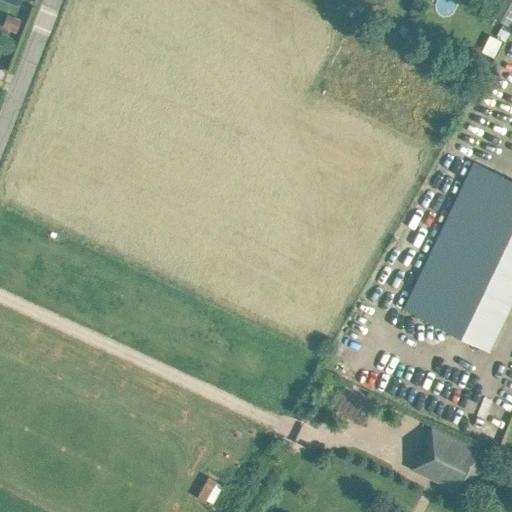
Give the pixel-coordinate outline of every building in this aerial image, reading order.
[(511,27),(511,25),(511,0),(503,0),(494,17),(511,27)] [(10,15),(4,28),(18,34),(24,21),(10,15)] [(503,23),(496,36),(503,39),(510,26),(503,23)] [(489,34),(481,50),(495,57),(503,41),(489,34)] [(489,348),(511,300),(511,179),(473,161),(473,162),(474,163),(405,308),(404,307),(403,308),(490,349),(490,348),(489,348)] [(330,344),(324,355),(331,359),(337,348),(330,344)] [(413,468),(467,495),(487,456),(433,428),(427,441),(431,443),(424,456),(420,454),(413,468)] [(208,477),(197,498),(206,502),(217,482),(208,477)]
